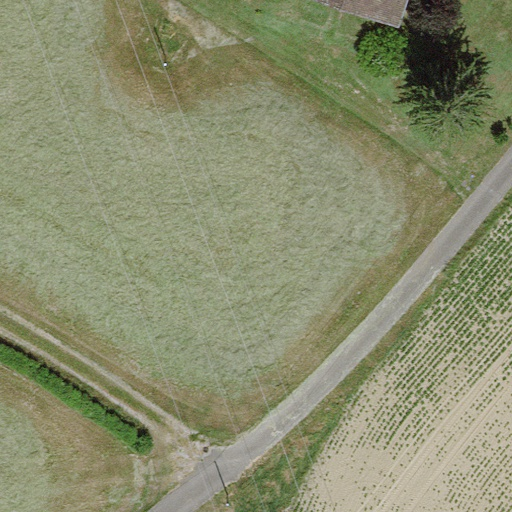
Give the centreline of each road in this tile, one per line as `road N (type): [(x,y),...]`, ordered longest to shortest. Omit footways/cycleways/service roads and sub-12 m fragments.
road 1 (residential): [(181,511),(340,374),(511,174)]
road 2 (track): [(0,329),(146,409),(226,480)]
